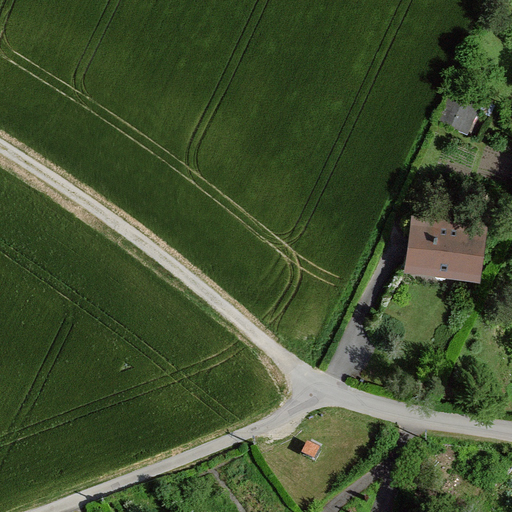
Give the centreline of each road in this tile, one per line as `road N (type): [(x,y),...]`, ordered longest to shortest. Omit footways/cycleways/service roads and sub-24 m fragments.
road 1 (track): [(0,146),(143,242),(326,388)]
road 2 (unclassified): [(326,388),(265,425),(46,511)]
road 3 (residential): [(511,431),(389,409),(326,388)]
